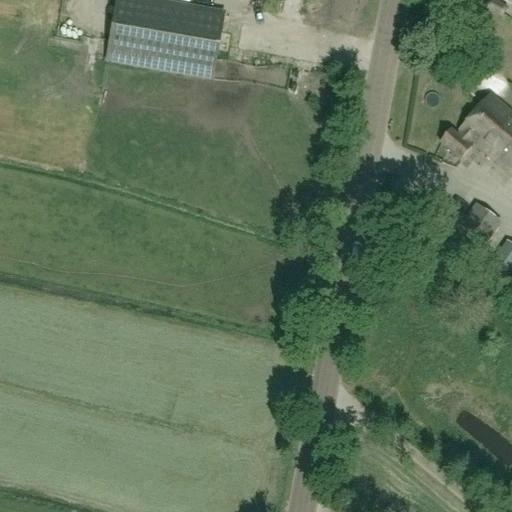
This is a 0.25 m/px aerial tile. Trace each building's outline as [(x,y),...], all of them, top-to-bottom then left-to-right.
[(213,80),(224,12),(152,0),(118,0),(107,62),(213,80)] [(293,22),(298,0),(275,0),(271,16),(293,22)] [(501,19),(508,9),(495,0),(490,0),(485,8),(501,19)] [(450,131),(440,143),(456,157),(469,142),(511,178),(511,115),(489,96),(458,131),(460,132),(457,136),(450,131)] [(466,218),(435,196),(420,218),(477,258),(489,240),(501,223),(475,205),(466,218)] [(511,245),(506,242),(489,266),(507,279),(511,271),(511,245)]
